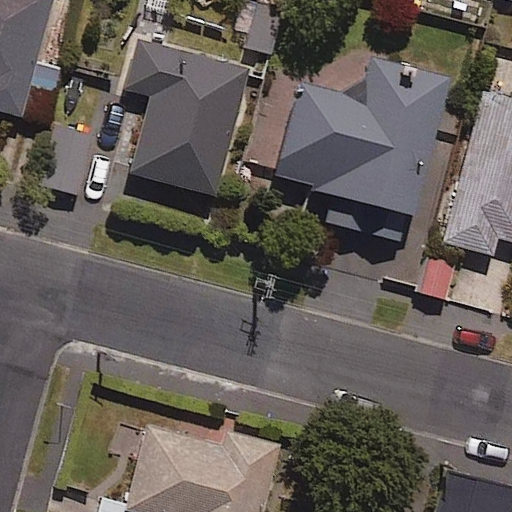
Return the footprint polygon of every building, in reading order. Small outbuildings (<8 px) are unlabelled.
[(0,0),(0,111),(44,123),(57,68),(36,63),(51,0),(0,0)] [(241,0),(231,46),(270,54),(281,0),(241,0)] [(249,72),(137,42),(124,88),(152,96),(131,175),(215,197),(249,72)] [(335,96),(299,87),(277,175),(321,186),(312,221),(408,246),(450,82),(372,62),(369,76),(335,96)] [(511,101),(482,94),(442,243),(493,257),(498,238),(511,242),(511,101)] [(91,137),(59,130),(46,188),(79,195),(91,137)] [(455,260),(427,253),(418,294),(446,300),(455,260)] [(264,511),(279,446),(219,433),(216,445),(145,429),(128,505),(100,499),(97,511),(264,511)] [(511,511),(511,488),(443,473),(434,511),(511,511)]
